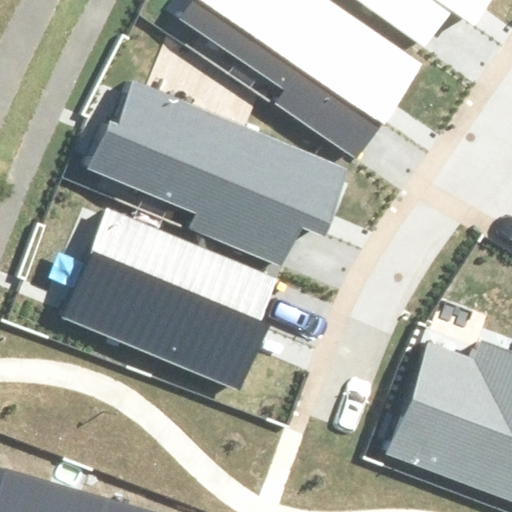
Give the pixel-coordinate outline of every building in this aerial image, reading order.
[(332,0),(191,0),(179,19),(284,90),(274,105),(358,161),(425,63),(332,0)] [(362,0),(416,40),(438,11),(468,33),(493,0),(362,0)] [(109,121),(89,165),(205,217),(201,226),(278,261),(293,227),(328,243),(358,176),(137,78),(116,124),(109,121)] [(103,218),(65,320),(240,385),(278,283),(103,218)] [(433,347),(394,446),(511,491),(511,355),(479,342),(471,362),(433,347)] [(116,511),(0,474),(0,511),(116,511)]
